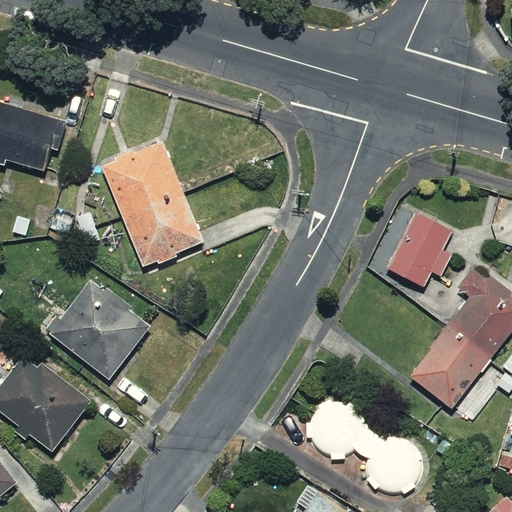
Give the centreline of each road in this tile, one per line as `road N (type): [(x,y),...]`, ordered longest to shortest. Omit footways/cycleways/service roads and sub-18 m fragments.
road 1 (residential): [(138,511),(288,299),(386,87)]
road 2 (unclassified): [(386,87),(84,0)]
road 3 (unclassified): [(511,124),(386,87)]
